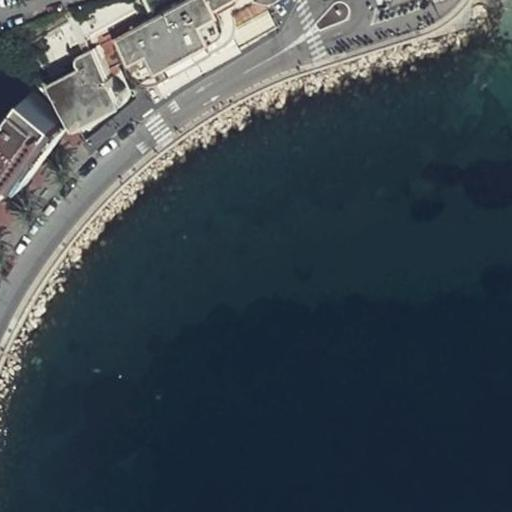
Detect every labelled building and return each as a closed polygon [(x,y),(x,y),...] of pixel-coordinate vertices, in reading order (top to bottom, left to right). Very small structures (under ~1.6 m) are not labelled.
[(87,36),(39,65),(48,80),(57,74),(55,71),(69,63),(70,54),(95,40),(92,34),(137,8),(132,0),(109,0),(78,18),(87,36)] [(259,23),(270,16),(265,7),(265,6),(258,4),(251,0),(175,0),(176,2),(170,6),(171,9),(118,39),(138,69),(145,72),(155,91),(224,52),(234,40),(233,38),(259,23)] [(275,26),(270,16),(259,23),(233,38),(234,40),(238,47),(275,26)] [(80,68),(51,85),(76,129),(125,101),(128,95),(128,90),(123,88),(117,89),(93,46),(78,55),(77,62),(80,68)] [(35,165),(66,123),(29,96),(7,126),(3,123),(0,126),(0,186),(9,193),(19,178),(24,180),(35,165)]
